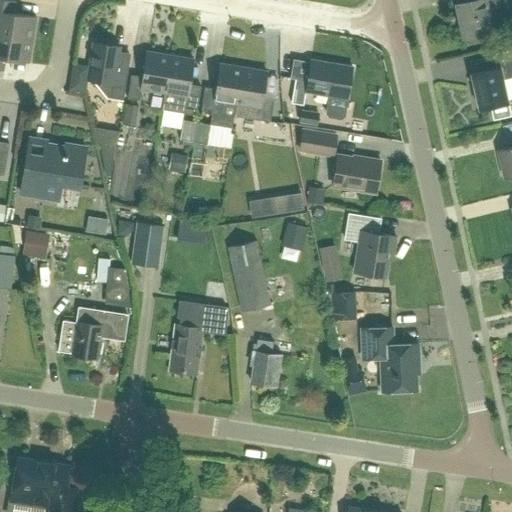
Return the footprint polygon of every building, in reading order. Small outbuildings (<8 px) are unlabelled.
[(0,0),(0,34),(32,40),(36,17),(12,13),(14,1),(6,0),(0,0)] [(463,39),(492,33),(487,10),(507,6),(505,0),(479,0),(456,5),(463,39)] [(0,70),(3,71),(5,59),(28,63),(32,40),(0,34),(0,70)] [(118,47),(93,42),(87,75),(97,87),(103,82),(112,84),(110,95),(123,97),(127,73),(115,71),(118,47)] [(169,55),(146,51),(142,77),(131,75),(127,99),(139,100),(140,90),(163,93),(169,55)] [(511,117),(503,80),(511,78),(511,51),(493,55),(496,70),(471,75),(478,110),(490,107),(493,121),(511,117)] [(189,84),(193,59),(169,55),(163,93),(161,109),(192,114),(192,109),(196,110),(200,86),(189,84)] [(306,81),(295,79),(291,103),(303,105),(305,92),(329,96),(328,98),(329,98),(326,114),(328,117),(341,119),(344,117),(352,67),(310,60),(306,81)] [(243,67),(219,63),(215,89),(204,87),(200,111),(213,113),(212,120),(233,123),(231,133),(232,133),(237,105),(243,67)] [(67,91),(82,94),(86,68),(71,65),(67,91)] [(262,96),(266,71),(243,67),(237,105),(250,108),(248,119),(270,122),(274,98),(262,96)] [(127,104),(124,124),(137,126),(140,106),(127,104)] [(300,122),(319,125),(320,112),(302,109),(300,122)] [(196,122),(183,120),(179,140),(193,142),(196,122)] [(193,142),(207,144),(210,125),(196,122),(193,142)] [(118,132),(95,128),(98,144),(101,145),(106,174),(109,174),(113,148),(116,148),(118,132)] [(303,130),(299,150),(333,156),(336,135),(303,130)] [(0,142),(0,174),(3,175),(8,143),(0,142)] [(44,147),(42,158),(27,156),(20,194),(57,200),(60,184),(78,187),(85,148),(65,144),(64,150),(44,147)] [(511,147),(498,151),(504,178),(511,176),(511,147)] [(172,153),(169,169),(184,172),(186,155),(172,153)] [(333,186),(375,192),(380,161),(362,158),(362,159),(337,155),(333,186)] [(308,189),(306,201),(321,204),(323,191),(308,189)] [(300,193),(265,199),(267,214),(303,209),(300,193)] [(0,215),(10,217),(12,208),(0,206),(0,215)] [(380,219),(349,214),(345,240),(359,242),(354,273),(385,278),(389,251),(393,252),(396,237),(378,234),(380,219)] [(27,217),(26,226),(38,228),(40,219),(27,217)] [(119,220),(118,234),(125,234),(132,230),(133,221),(119,220)] [(137,222),(131,263),(157,266),(163,226),(137,222)] [(287,223),(283,238),(302,243),(306,228),(287,223)] [(26,231),(23,254),(41,257),(44,233),(26,231)] [(256,240),(226,247),(240,312),(270,305),(256,240)] [(0,286),(12,288),(16,256),(0,253),(0,286)] [(338,262),(323,265),(326,281),(341,278),(338,262)] [(109,268),(106,302),(129,304),(124,269),(109,268)] [(335,291),(336,319),(358,318),(357,290),(335,291)] [(192,374),(192,372),(197,373),(203,329),(205,329),(205,331),(224,333),(227,311),(226,307),(179,301),(177,317),(181,317),(180,325),(174,324),(168,369),(173,370),(173,371),(192,374)] [(57,320),(53,351),(72,353),(71,355),(97,359),(100,336),(123,339),(126,315),(93,310),(78,308),(76,321),(76,323),(57,320)] [(391,327),(361,328),(362,359),(380,358),(382,391),(416,390),(415,364),(418,363),(417,343),(392,344),(391,327)] [(276,386),(281,355),(272,354),(274,341),(258,339),(256,351),(252,351),(250,365),(253,365),(250,382),(276,386)] [(345,374),(358,372),(355,355),(342,357),(345,374)] [(75,511),(74,499),(76,487),(69,486),(68,486),(67,485),(67,484),(66,484),(66,483),(66,482),(66,480),(69,466),(18,458),(16,469),(12,468),(8,470),(6,482),(9,486),(13,486),(11,500),(46,506),(47,511),(75,511)]
